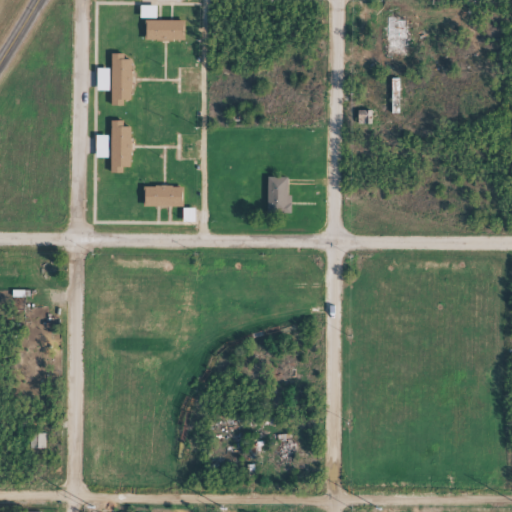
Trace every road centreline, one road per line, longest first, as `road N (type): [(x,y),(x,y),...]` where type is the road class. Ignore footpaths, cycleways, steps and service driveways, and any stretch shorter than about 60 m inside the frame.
road 1 (residential): [(72,511),(79,0)]
road 2 (residential): [(511,496),(0,491)]
road 3 (residential): [(511,241),(0,238)]
road 4 (residential): [(334,511),(337,0)]
